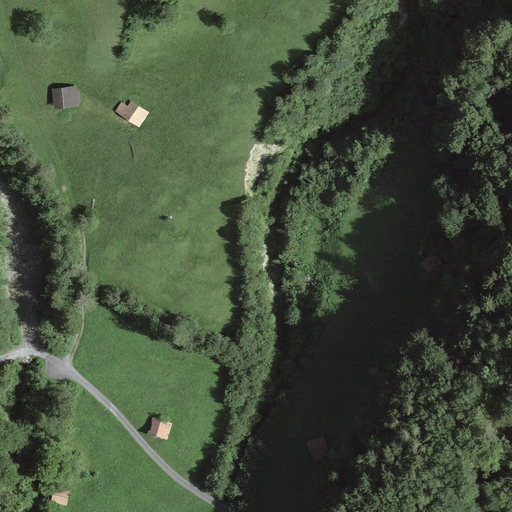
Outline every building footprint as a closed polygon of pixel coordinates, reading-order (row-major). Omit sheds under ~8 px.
[(54,89),(55,104),(80,101),(79,91),(75,91),(74,87),(54,89)] [(121,102),(117,110),(140,124),(147,112),(132,103),(129,107),(121,102)] [(422,264),(436,277),(445,268),(432,254),(422,264)] [(155,420),(151,433),(167,438),(170,425),(155,420)] [(326,457),(324,451),(326,450),(321,439),(309,444),(315,460),(326,457)] [(55,485),(52,501),(65,504),(68,488),(55,485)]
